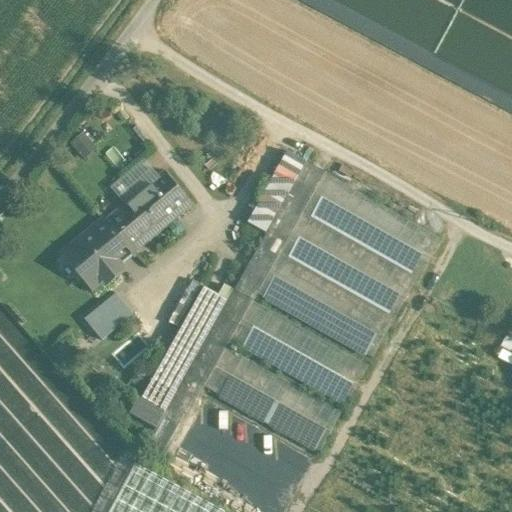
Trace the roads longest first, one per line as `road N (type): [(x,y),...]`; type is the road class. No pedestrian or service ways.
road 1 (track): [(120,39),(511,248)]
road 2 (unknown): [(94,77),(235,258)]
